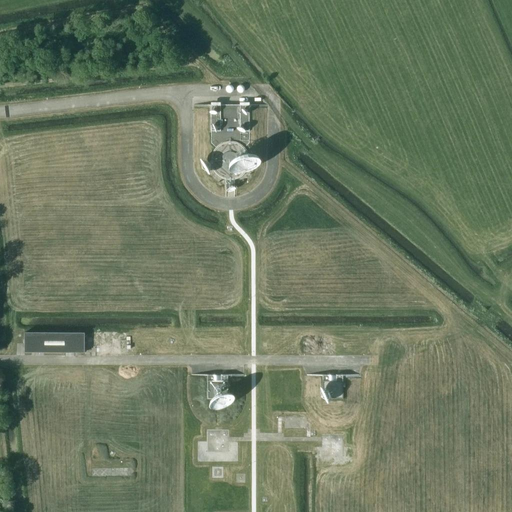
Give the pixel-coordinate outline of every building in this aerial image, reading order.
[(211,143),(217,148),(216,149),(215,151),(213,154),(212,158),(212,161),(212,164),(213,167),(214,169),(216,172),(218,174),(220,176),(222,177),(225,178),(227,179),(230,179),(233,179),(235,179),(238,178),(240,177),(243,175),(245,173),(246,171),(248,169),(249,166),(249,163),(250,161),(249,158),(249,155),(248,153),(246,150),(245,148),(244,148),(250,143),(250,102),(240,102),(240,105),(221,105),(221,102),(211,102),(211,143)] [(25,332),(25,352),(85,352),(85,332),(25,332)] [(322,399),(343,399),(343,381),(323,380),(322,399)] [(228,398),(228,381),(208,381),(208,398),(228,398)] [(286,418),(286,427),(305,427),(305,418),(286,418)]
